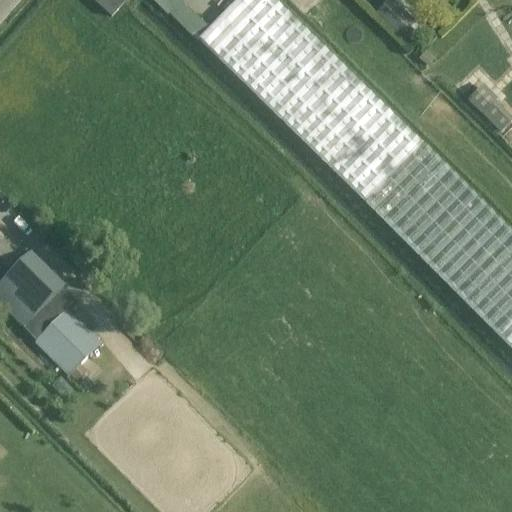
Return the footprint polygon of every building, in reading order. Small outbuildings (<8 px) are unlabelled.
[(120,0),(90,0),(111,19),(125,4),(120,0)] [(238,0),(217,22),(216,23),(209,31),(180,2),(167,16),(196,44),(199,42),(511,351),(511,237),(271,0),(238,0)] [(416,24),(390,0),(389,0),(376,15),(402,39),(416,24)] [(504,134),(511,125),(511,112),(484,87),(470,102),(504,134)] [(64,304),(72,296),(54,278),(42,289),(31,278),(42,267),(31,256),(22,265),(13,273),(0,260),(0,307),(35,343),(70,377),(103,342),(69,309),(64,304)]
